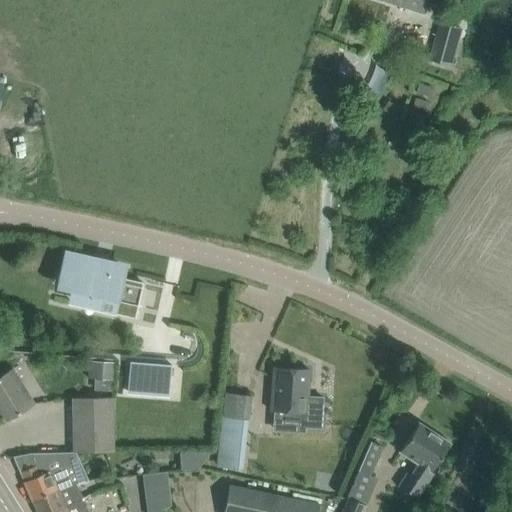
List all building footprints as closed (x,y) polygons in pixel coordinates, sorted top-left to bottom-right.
[(382,0),(426,14),(429,4),(430,0),(382,0)] [(438,24),(428,60),(454,67),(463,31),(438,24)] [(430,87),(420,85),(418,95),(428,97),(430,87)] [(65,255),(62,271),(73,273),(68,291),(114,301),(111,313),(134,318),(142,282),(121,278),(123,268),(65,255)] [(114,380),(115,362),(88,360),(87,379),(114,380)] [(127,390),(168,394),(170,365),(130,361),(127,390)] [(274,367),(271,411),(306,413),(308,369),(274,367)] [(33,404),(11,369),(0,376),(0,409),(6,420),(33,404)] [(225,393),(222,417),(249,420),(252,396),(225,393)] [(73,397),(73,452),(113,452),(113,397),(73,397)] [(417,499),(423,490),(434,473),(431,471),(450,443),(418,423),(407,439),(399,452),(418,464),(411,475),(407,473),(399,486),(417,499)] [(362,462),(372,467),(382,448),(372,442),(362,462)] [(71,487),(75,485),(73,481),(70,483),(62,465),(39,475),(35,466),(21,473),(25,482),(24,482),(32,500),(55,490),(57,493),(65,489),(65,490),(71,487)] [(164,489),(178,489),(178,476),(163,476),(164,489)] [(229,485),(222,511),(317,511),(319,505),(229,485)] [(72,503),(65,490),(65,489),(57,493),(55,490),(32,500),(37,511),(88,511),(81,498),(72,503)] [(346,496),(339,511),(364,511),(368,504),(346,496)]
